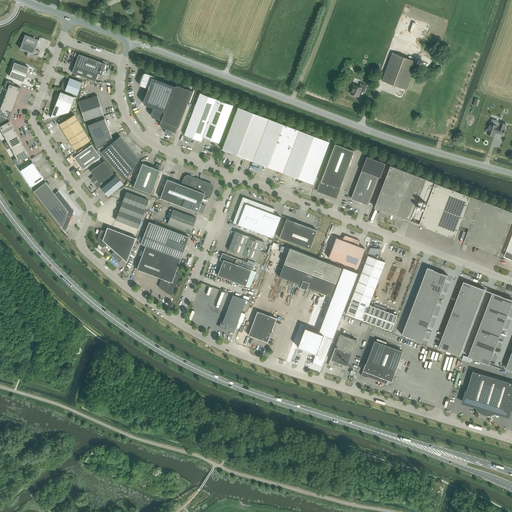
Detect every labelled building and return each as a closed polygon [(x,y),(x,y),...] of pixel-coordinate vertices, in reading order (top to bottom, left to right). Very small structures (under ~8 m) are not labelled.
[(25,34),(20,48),(28,52),(26,56),(37,60),(40,51),(35,49),(39,40),(25,34)] [(392,52),(382,80),(405,89),(416,61),(392,52)] [(79,54),(72,73),(95,81),(98,73),(102,75),(106,64),(79,54)] [(23,82),(25,76),(29,67),(15,62),(9,76),(23,82)] [(152,117),(161,120),(174,86),(155,79),(154,76),(145,73),(142,74),(139,83),(140,86),(145,87),(144,89),(145,90),(147,91),(143,101),(144,104),(153,107),(150,114),(152,117)] [(60,89),(77,95),(82,82),(70,78),(67,84),(63,82),(60,89)] [(8,88),(7,92),(18,96),(21,88),(13,85),(14,83),(7,80),(4,87),(8,88)] [(360,90),(364,91),(366,85),(360,83),(359,86),(354,85),(353,87),(352,87),(350,93),(358,96),(360,90)] [(174,86),(161,120),(160,124),(161,126),(166,128),(165,131),(166,133),(171,135),(172,131),(176,132),(192,91),(176,85),(174,86)] [(15,103),(18,96),(7,92),(4,99),(15,103)] [(52,111),(50,116),(51,117),(69,112),(72,104),(74,97),(60,92),(58,99),(53,110),(52,111)] [(184,135),(185,135),(183,140),(193,143),(194,141),(197,142),(199,140),(201,141),(203,136),(209,118),(226,124),(233,105),(200,93),(184,135)] [(104,114),(97,95),(78,102),(85,121),(104,114)] [(4,99),(1,106),(12,111),(15,103),(4,99)] [(9,118),(12,111),(1,106),(0,108),(0,120),(6,120),(7,118),(9,118)] [(238,107),(222,149),(252,161),(283,173),(313,184),(329,142),(299,130),(268,119),(238,107)] [(74,115),(59,124),(75,150),(90,140),(74,115)] [(104,118),(88,125),(93,140),(97,148),(112,138),(110,133),(104,118)] [(219,142),(226,124),(209,118),(203,136),(219,142)] [(0,128),(3,134),(13,128),(9,121),(7,122),(6,120),(0,120),(0,128)] [(494,121),(493,124),(490,123),(488,129),(487,129),(486,132),(487,132),(486,133),(494,136),(495,133),(503,135),(505,129),(504,129),(506,124),(500,122),(500,123),(494,121)] [(3,134),(7,141),(17,135),(13,128),(3,134)] [(10,147),(11,148),(21,142),(17,135),(7,141),(3,143),(7,149),(10,147)] [(101,152),(125,181),(139,159),(120,136),(101,152)] [(11,148),(15,155),(25,149),(21,142),(11,148)] [(91,144),(74,157),(76,160),(80,166),(82,169),(100,157),(91,144)] [(336,198),(354,151),(335,144),(317,191),(336,198)] [(29,156),(25,149),(15,155),(16,158),(13,160),(16,166),(23,162),(22,160),(29,156)] [(367,156),(362,170),(379,177),(381,177),(386,163),(367,156)] [(104,160),(90,171),(94,175),(90,178),(97,188),(101,184),(100,183),(113,173),(104,160)] [(31,187),(43,179),(32,162),(20,170),(31,187)] [(142,163),(133,187),(151,194),(160,170),(161,165),(157,164),(155,168),(142,163)] [(391,165),(375,207),(380,209),(379,214),(403,223),(405,219),(410,221),(412,216),(421,220),(419,224),(455,238),(460,224),(469,227),(464,241),(499,255),(511,221),(511,211),(426,179),(391,165)] [(351,199),(368,205),(379,177),(362,170),(351,199)] [(116,176),(101,189),(108,196),(123,183),(116,176)] [(167,179),(160,198),(197,212),(197,211),(202,213),(205,205),(200,203),(203,196),(206,197),(209,196),(212,187),(211,185),(203,182),(201,182),(200,182),(199,180),(192,178),(188,176),(186,177),(183,185),(167,179)] [(54,193),(45,182),(34,192),(65,230),(67,229),(74,210),(58,190),(54,193)] [(138,228),(143,214),(148,200),(126,192),(115,220),(138,228)] [(233,223),(273,238),(281,216),(273,214),(275,209),(243,197),(233,223)] [(167,223),(191,232),(196,218),(173,209),(167,223)] [(317,230),(286,219),(279,237),(310,249),(317,230)] [(145,245),(137,269),(161,278),(159,286),(158,286),(159,287),(170,295),(171,295),(172,295),(172,294),(179,276),(179,275),(179,274),(178,274),(175,273),(189,237),(149,222),(140,244),(145,245)] [(99,234),(96,241),(103,247),(106,243),(114,250),(111,254),(119,262),(119,261),(122,258),(126,262),(136,238),(107,227),(105,232),(101,230),(99,234)] [(263,242),(235,231),(228,250),(256,260),(263,242)] [(336,237),(328,257),(344,264),(354,239),(345,235),(342,240),(336,237)] [(354,239),(344,264),(357,268),(365,248),(359,246),(359,241),(354,239)] [(307,287),(330,296),(341,268),(289,248),(279,276),(301,285),(300,287),(306,289),(307,287)] [(370,248),(346,314),(391,331),(397,315),(369,304),(385,262),(379,259),(379,257),(380,256),(380,255),(380,254),(380,253),(380,252),(381,252),(381,251),(381,249),(370,248)] [(222,261),(217,275),(241,284),(239,288),(248,291),(255,271),(252,270),(254,266),(253,265),(254,266),(256,263),(248,260),(247,262),(223,253),(222,253),(219,260),(222,261)] [(358,272),(343,267),(320,327),(305,322),(296,348),(314,355),(310,364),(321,368),(358,272)] [(428,267),(402,334),(423,342),(449,275),(428,267)] [(464,281),(439,347),(460,355),(485,289),(464,281)] [(469,356),(490,364),(511,305),(511,299),(493,292),(469,356)] [(235,329),(246,300),(233,295),(223,321),(222,321),(219,327),(228,331),(228,330),(233,332),(235,329)] [(273,331),(272,330),(276,318),(257,311),(248,335),(267,342),(271,332),(273,331)] [(337,346),(336,348),(335,347),(330,360),(328,365),(332,367),(333,366),(341,369),(340,371),(345,371),(347,366),(352,354),(351,353),(351,351),(352,352),(357,340),(340,334),(336,345),(337,346)] [(374,340),(363,371),(361,375),(367,377),(386,384),(388,378),(392,379),(402,351),(374,340)] [(462,404),(476,408),(476,409),(477,410),(477,411),(478,411),(478,412),(479,413),(480,413),(480,414),(481,414),(482,415),(486,416),(487,416),(488,416),(490,416),(491,416),(492,415),(493,415),(494,414),(495,414),(509,418),(508,419),(509,419),(511,408),(511,407),(511,403),(511,385),(472,374),(466,393),(465,393),(461,404),(462,404)]
